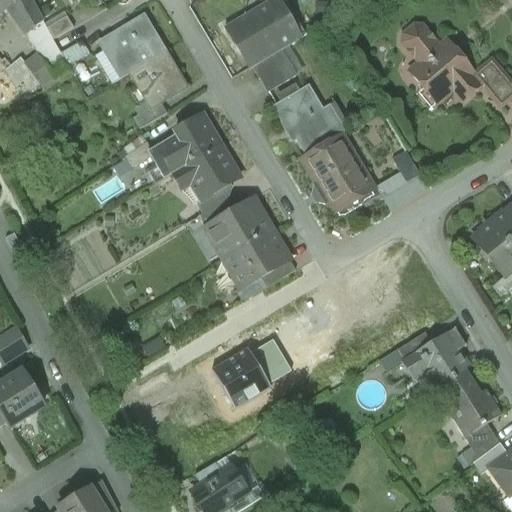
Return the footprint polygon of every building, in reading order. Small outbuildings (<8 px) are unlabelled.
[(0,0),(0,17),(8,11),(22,0),(21,0),(0,0)] [(29,0),(21,0),(22,0),(8,11),(26,37),(43,24),(29,0)] [(273,3),(225,31),(234,47),(240,43),(255,67),(280,52),(296,42),(287,27),(285,28),(278,16),(280,15),(273,3)] [(66,18),(46,30),(53,43),(73,30),(66,18)] [(139,22),(107,41),(111,48),(104,53),(121,81),(130,76),(165,55),(155,40),(151,42),(139,22)] [(37,57),(57,83),(71,75),(68,69),(60,56),(53,43),(46,30),(43,24),(26,37),(37,57)] [(433,42),(427,42),(427,36),(422,29),(414,28),(403,38),(402,46),(408,52),(413,53),(413,59),(419,66),(409,75),(424,93),(428,89),(440,103),(453,92),(462,103),(475,92),(468,83),(475,77),(455,54),(448,59),(442,52),(441,53),(433,42)] [(82,44),(60,56),(68,69),(89,57),(82,44)] [(296,78),(280,52),(255,67),(251,69),(267,95),(296,78)] [(165,55),(130,76),(139,92),(142,90),(153,108),(154,110),(160,106),(167,101),(166,99),(184,88),(165,55)] [(57,83),(37,57),(26,67),(25,67),(32,76),(45,93),(57,83)] [(20,60),(5,73),(15,89),(32,76),(25,67),(26,67),(20,60)] [(511,100),(511,86),(496,67),(477,83),(500,110),(511,100)] [(308,88),(272,110),(281,126),(286,123),(297,140),(295,141),(305,158),(335,140),(338,138),(308,88)] [(154,110),(153,108),(134,120),(140,131),(166,115),(160,106),(154,110)] [(202,118),(174,135),(177,140),(157,152),(165,165),(172,177),(220,148),(202,118)] [(305,158),(302,160),(317,186),(319,185),(330,203),(328,204),(335,215),(372,193),(361,176),(354,181),(342,161),(346,159),(335,140),(305,158)] [(146,146),(125,160),(131,171),(154,157),(146,146)] [(220,148),(172,177),(181,192),(194,185),(204,201),(204,202),(220,192),(240,181),(220,148)] [(405,155),(391,163),(406,187),(420,178),(405,155)] [(165,165),(148,175),(155,187),(172,177),(165,165)] [(220,192),(204,202),(204,201),(196,206),(202,217),(222,206),(226,203),(220,192)] [(228,216),(205,231),(214,247),(223,263),(224,263),(272,234),(252,202),(228,216)] [(222,206),(202,217),(198,219),(205,231),(228,216),(222,206)] [(511,210),(511,209),(497,221),(496,220),(490,224),(511,250),(511,210)] [(511,272),(511,250),(490,224),(484,229),(485,231),(471,243),(503,280),(511,272)] [(272,234),(224,263),(241,292),(260,281),(286,266),(289,264),(272,234)] [(21,250),(14,236),(4,241),(12,255),(21,250)] [(286,266),(260,281),(266,291),(292,276),(286,266)] [(431,345),(416,355),(426,370),(421,373),(423,376),(433,392),(465,371),(470,368),(460,352),(466,348),(455,330),(431,345)] [(15,331),(0,340),(0,355),(21,342),(15,331)] [(425,335),(397,353),(404,363),(416,355),(431,345),(425,335)] [(272,341),(251,354),(269,386),(291,373),(272,341)] [(21,342),(0,355),(0,360),(4,367),(28,352),(21,342)] [(248,349),(212,370),(235,409),(271,388),(269,386),(251,354),(248,349)] [(404,363),(401,364),(412,382),(423,376),(421,373),(426,370),(416,355),(404,363)] [(485,393),(481,396),(465,371),(437,389),(453,413),(448,416),(465,441),(487,427),(501,418),(485,393)] [(22,374),(2,386),(3,387),(0,389),(0,413),(7,426),(10,429),(43,409),(22,374)] [(487,427),(465,441),(478,462),(499,446),(487,427)] [(478,462),(473,465),(483,478),(491,472),(491,471),(508,458),(499,446),(478,462)] [(511,455),(508,458),(491,471),(491,472),(510,497),(511,495),(511,455)] [(215,466),(194,478),(201,489),(221,476),(215,466)] [(201,489),(191,495),(201,511),(219,511),(226,508),(247,495),(247,494),(231,469),(221,476),(201,489)] [(116,511),(101,484),(60,509),(61,511),(116,511)] [(257,488),(247,494),(247,495),(226,508),(228,511),(242,511),(264,499),(257,488)]
